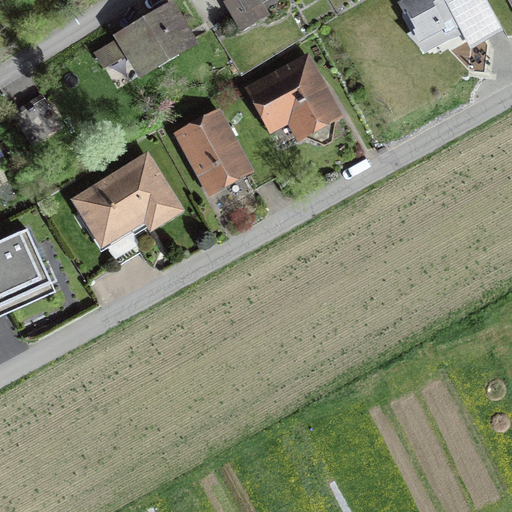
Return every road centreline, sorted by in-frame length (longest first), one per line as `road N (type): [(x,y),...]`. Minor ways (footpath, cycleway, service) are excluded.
road 1 (residential): [(0,374),(511,97)]
road 2 (residential): [(0,74),(118,0)]
